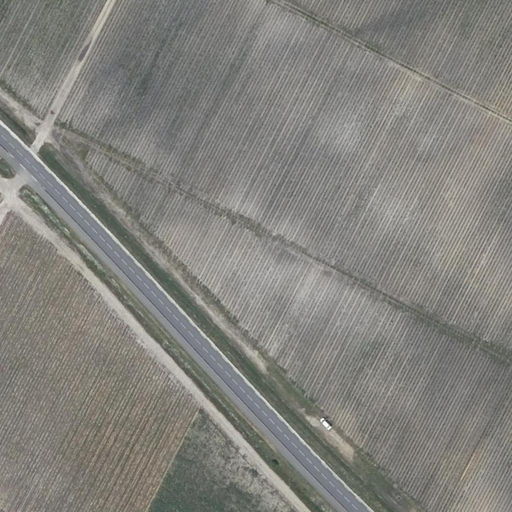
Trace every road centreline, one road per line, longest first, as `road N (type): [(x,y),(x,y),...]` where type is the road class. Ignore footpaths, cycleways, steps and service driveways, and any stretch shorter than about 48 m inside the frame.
road 1 (tertiary): [(360,511),(0,138)]
road 2 (track): [(0,187),(310,511)]
road 3 (track): [(275,0),(511,121)]
road 4 (track): [(109,0),(0,206)]
